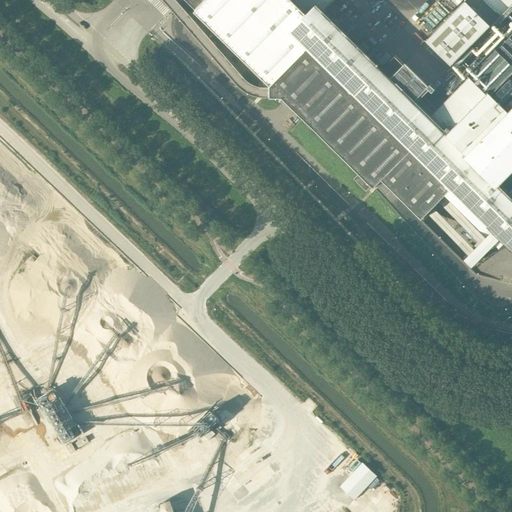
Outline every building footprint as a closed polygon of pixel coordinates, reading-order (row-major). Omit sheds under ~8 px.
[(253,67),(271,85),(271,89),(271,95),(282,95),(283,97),(283,96),(283,97),(294,107),(293,107),(302,116),(300,118),(303,121),(304,120),(358,174),(354,178),(366,190),(370,186),(371,185),(373,187),(376,185),(376,184),(379,181),(382,178),(420,216),(451,186),(511,246),(511,199),(505,192),(505,191),(503,189),(502,190),(497,185),(511,169),(511,113),(511,114),(505,108),(511,101),(511,33),(509,36),(508,38),(507,38),(471,74),(472,75),(462,85),(461,84),(437,108),(422,92),(427,87),(429,85),(406,62),(390,78),(387,75),(380,82),(406,108),(404,111),(368,75),(379,64),(378,63),(376,64),(369,57),(370,56),(367,54),(367,55),(357,46),(358,45),(356,43),(355,43),(346,34),(347,33),(345,31),(344,32),(335,23),(336,22),(333,20),(333,21),(323,11),(333,0),(205,0),(202,4),(196,10),(245,59),(245,58),(254,66),(253,67)] [(460,55),(465,51),(491,25),(466,0),(464,2),(462,4),(432,35),(427,39),(427,40),(431,44),(432,45),(435,48),(443,56),(447,60),(451,64),(460,55)] [(25,399),(53,447),(74,435),(46,387),(25,399)] [(123,419),(123,415),(127,414),(126,406),(116,407),(118,420),(123,419)] [(206,407),(190,419),(188,417),(182,422),(190,433),(193,431),(196,435),(216,420),(206,407)] [(87,436),(72,442),(74,449),(89,444),(87,436)] [(377,476),(362,462),(340,486),(355,500),(377,476)]
